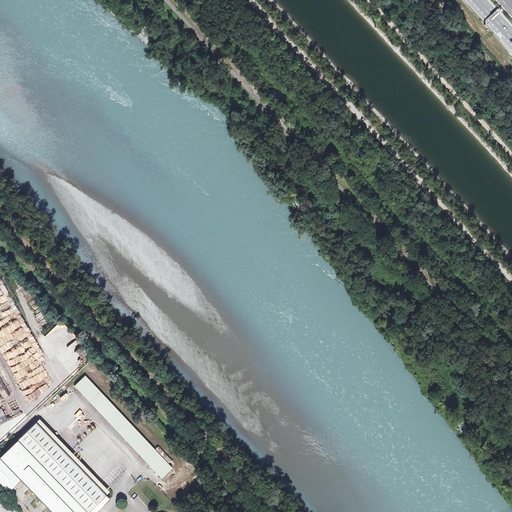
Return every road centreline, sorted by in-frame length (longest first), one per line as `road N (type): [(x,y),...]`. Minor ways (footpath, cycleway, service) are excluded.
road 1 (track): [(250,0),(511,281)]
road 2 (track): [(511,156),(368,0)]
